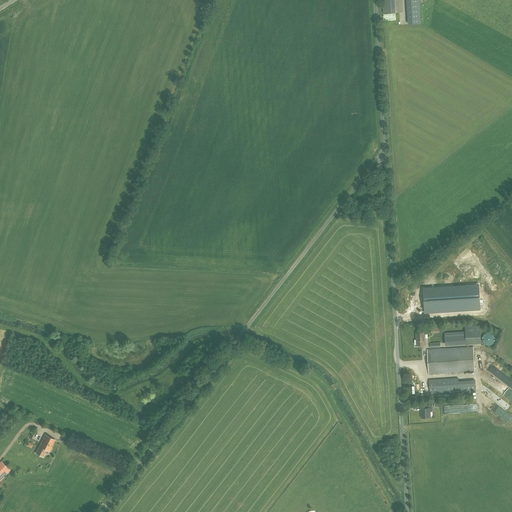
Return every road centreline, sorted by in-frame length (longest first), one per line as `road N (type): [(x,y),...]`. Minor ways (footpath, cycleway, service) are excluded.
road 1 (unclassified): [(384,155),(103,511)]
road 2 (unclassified): [(406,511),(384,155)]
road 3 (track): [(235,340),(196,342),(171,369),(115,396),(87,388),(41,337),(0,325)]
road 4 (unclassified): [(384,155),(374,0)]
